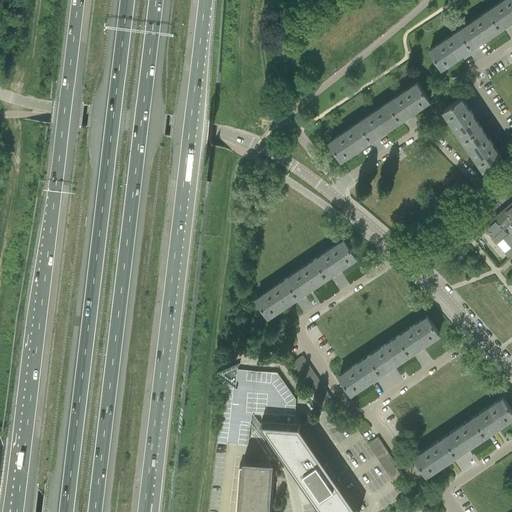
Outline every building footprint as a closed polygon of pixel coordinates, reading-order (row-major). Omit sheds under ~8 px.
[(511,0),(502,0),(488,10),(500,28),(511,19),(511,0)] [(488,10),(459,30),(471,48),(500,28),(488,10)] [(471,48),(459,30),(430,49),(442,67),(471,48)] [(417,82),(388,101),(400,119),(429,99),(417,82)] [(444,109),(464,138),(482,126),(462,97),(444,109)] [(388,101),(358,121),(370,139),(400,119),(388,101)] [(370,139),(358,121),(329,141),(341,159),(370,139)] [(482,126),(464,138),(484,168),(502,156),(482,126)] [(511,218),(504,209),(495,217),(504,227),(511,219),(511,218)] [(485,224),(489,230),(487,232),(486,232),(492,239),(496,244),(503,239),(510,248),(509,249),(505,252),(504,253),(510,259),(511,256),(511,241),(510,240),(511,238),(511,236),(503,227),(504,227),(495,217),(486,224),(485,224)] [(344,238),(315,258),(327,276),(356,256),(344,238)] [(315,258),(285,278),(297,296),(327,276),(315,258)] [(297,296),(285,278),(256,298),(268,315),(297,296)] [(427,315),(398,335),(410,353),(439,333),(427,315)] [(398,335),(368,355),(380,372),(410,353),(398,335)] [(292,362),(295,367),(305,360),(302,355),(292,362)] [(368,355),(339,374),(351,392),(380,372),(368,355)] [(295,367),(299,372),(309,365),(305,360),(295,367)] [(299,372),(302,377),(312,370),(309,365),(299,372)] [(302,377),(306,382),(315,375),(312,370),(302,377)] [(306,382),(309,387),(319,380),(315,375),(306,382)] [(309,387),(312,392),(322,385),(319,380),(309,387)] [(312,392),(316,397),(326,391),(322,385),(312,392)] [(316,397),(319,402),(329,396),(326,391),(316,397)] [(329,396),(319,402),(323,407),(332,401),(329,396)] [(511,409),(503,396),(473,416),(485,434),(499,424),(511,415),(511,409)] [(461,424),(444,436),(456,454),(485,434),(473,416),(461,424)] [(260,422),(306,488),(322,511),(359,511),(337,478),(335,476),(299,425),(260,422)] [(444,436),(414,456),(426,474),(456,454),(444,436)] [(367,444),(371,449),(381,442),(377,437),(367,444)] [(371,449),(374,454),(384,447),(381,442),(371,449)] [(374,454),(378,459),(388,452),(384,447),(374,454)] [(378,459),(381,464),(391,457),(388,452),(378,459)] [(381,464),(384,469),(394,462),(391,457),(381,464)] [(269,511),(273,469),(274,469),(274,468),(273,468),(273,461),(272,460),(272,469),(269,468),(270,460),(259,460),(243,458),(242,467),(240,467),(237,511),(269,511)] [(384,469),(388,474),(398,467),(394,462),(384,469)] [(388,474),(391,479),(401,472),(398,467),(388,474)] [(391,479),(395,484),(404,477),(401,472),(391,479)] [(404,477),(395,484),(398,489),(408,482),(404,477)]
